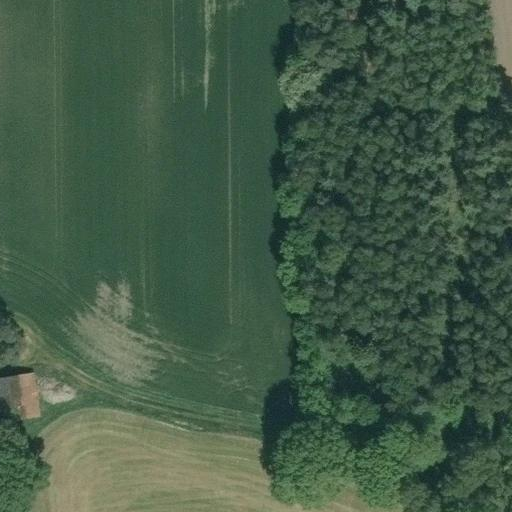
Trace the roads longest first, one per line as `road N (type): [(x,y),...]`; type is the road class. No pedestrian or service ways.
road 1 (track): [(0,316),(24,328),(67,377),(178,413),(322,439)]
road 2 (track): [(458,511),(355,444),(322,439)]
